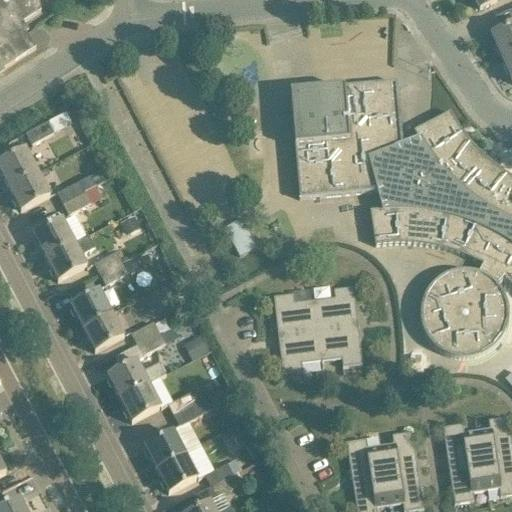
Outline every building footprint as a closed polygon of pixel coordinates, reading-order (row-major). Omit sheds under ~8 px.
[(0,0),(0,69),(2,72),(35,51),(20,27),(40,13),(37,0),(0,0)] [(479,12),(489,8),(505,0),(474,0),(479,11),(479,12)] [(511,27),(491,37),(502,62),(511,57),(511,27)] [(511,57),(502,62),(511,82),(511,57)] [(452,120),(450,115),(413,134),(418,144),(402,150),(397,85),(289,95),(299,202),(378,194),(383,212),(369,214),(374,249),(380,248),(386,247),(392,247),(398,247),(403,247),(409,247),(415,247),(421,248),(433,250),(444,252),(450,254),(455,256),(461,258),(466,260),(472,262),(477,265),(482,267),(477,276),(473,275),(470,274),(465,274),(461,274),(458,274),(455,275),(452,276),(447,277),(443,279),(441,281),(438,282),(436,284),(433,286),(431,289),(429,291),(427,295),(424,299),(423,301),(422,306),(421,310),(420,313),(420,316),(420,321),(421,325),(422,330),(423,334),(424,337),(427,341),(428,344),(430,346),(433,349),(436,352),(439,354),(442,356),(446,358),(449,359),(453,361),(458,361),(461,362),(465,362),(468,362),(472,361),(476,360),(480,359),(485,357),(487,355),(491,353),(495,350),(497,347),(499,345),(500,343),(503,339),(504,336),(505,333),(507,329),(508,324),(508,321),(508,317),(508,315),(508,312),(507,308),(506,305),(505,300),(503,296),(500,292),(498,289),(503,282),(508,285),(511,289),(511,179),(506,177),(502,173),(497,170),(493,167),(488,163),(484,159),(480,155),(476,151),(472,147),(468,143),(465,139),(462,134),(458,129),(455,125),(452,120)] [(53,137),(47,125),(25,137),(31,148),(53,137)] [(0,175),(8,190),(16,186),(37,175),(25,153),(0,165),(0,175)] [(37,175),(16,186),(8,190),(20,214),(49,199),(59,193),(48,172),(38,178),(37,175)] [(62,207),(84,196),(95,190),(90,180),(56,197),(62,207)] [(84,196),(62,207),(68,219),(91,207),(84,196)] [(139,231),(133,220),(120,227),(126,238),(139,231)] [(74,246),(62,224),(49,230),(48,229),(45,230),(46,232),(33,239),(45,261),(74,246)] [(239,257),(256,249),(246,230),(229,238),(239,257)] [(86,270),(81,259),(95,252),(88,240),(74,247),(74,246),(45,261),(57,285),(86,270)] [(94,268),(99,278),(121,266),(116,256),(94,268)] [(140,272),(135,262),(125,267),(131,277),(140,272)] [(121,266),(99,278),(105,289),(127,278),(121,266)] [(334,302),(314,304),(317,334),(358,330),(353,291),(333,293),(334,302)] [(111,317),(99,294),(70,309),(82,332),(111,317)] [(293,298),(292,298),(273,301),(277,339),(317,334),(314,304),(294,307),(293,298)] [(94,356),(103,351),(123,340),(111,317),(82,332),(94,356)] [(135,348),(169,331),(164,323),(154,328),(153,326),(130,338),(135,348)] [(317,334),(321,365),(341,362),(342,371),(362,368),(358,330),(317,334)] [(170,334),(169,331),(135,348),(142,361),(165,348),(162,343),(175,336),(173,332),(170,334)] [(301,367),(321,365),(317,334),(277,339),(282,378),(302,376),(301,367)] [(208,356),(199,340),(184,347),(193,364),(208,356)] [(142,376),(136,365),(107,380),(119,402),(165,378),(159,367),(142,376)] [(160,411),(148,388),(166,379),(165,378),(119,402),(131,426),(160,411)] [(167,409),(173,419),(195,408),(190,397),(167,409)] [(195,408),(173,419),(179,431),(201,419),(195,408)] [(511,449),(508,421),(489,424),(488,424),(489,432),(475,435),(480,465),(511,460),(511,449)] [(442,431),(448,470),(480,465),(475,435),(463,436),(462,428),(442,431)] [(185,458),(173,435),(144,450),(156,473),(185,458)] [(417,475),(414,450),(411,436),(392,439),(393,447),(380,449),(384,481),(417,475)] [(384,481),(380,449),(367,451),(366,443),(346,446),(352,487),(384,481)] [(168,497),(177,492),(197,482),(185,458),(156,473),(168,497)] [(498,493),(500,501),(511,498),(511,460),(480,465),(485,495),(498,493)] [(474,505),(473,504),(472,497),(485,495),(480,465),(448,470),(454,508),(474,505)] [(204,480),(210,490),(232,478),(227,468),(204,480)] [(232,478),(239,490),(243,487),(237,475),(232,478)] [(402,507),(402,511),(423,511),(417,475),(384,481),(389,510),(402,507)] [(232,478),(210,490),(216,502),(239,490),(232,478)] [(355,511),(376,511),(389,510),(384,481),(352,487),(355,511)] [(0,511),(24,511),(19,502),(0,511)]
